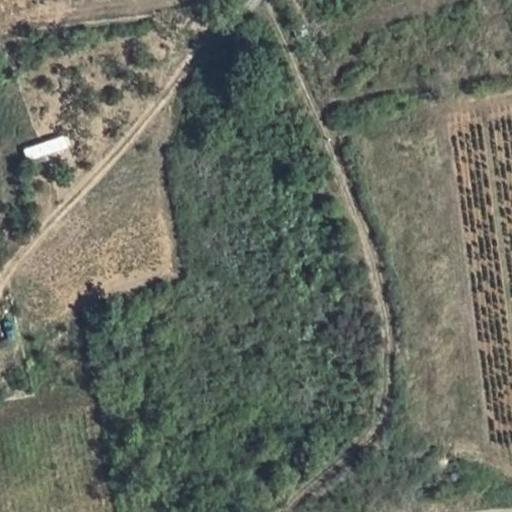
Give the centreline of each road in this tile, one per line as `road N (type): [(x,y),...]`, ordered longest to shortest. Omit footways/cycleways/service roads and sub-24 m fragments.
road 1 (track): [(264,0),(384,302),(378,429),(290,511)]
road 2 (track): [(253,0),(0,272)]
